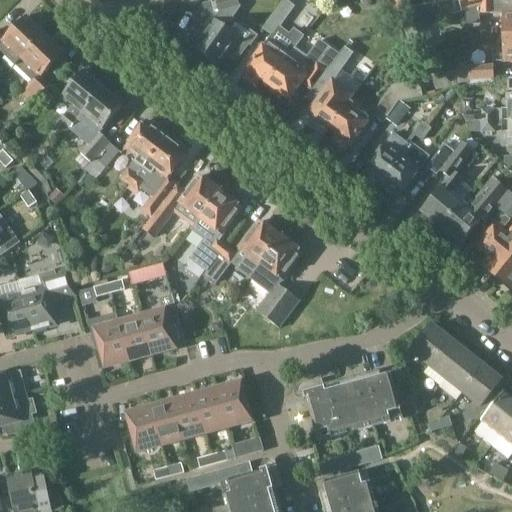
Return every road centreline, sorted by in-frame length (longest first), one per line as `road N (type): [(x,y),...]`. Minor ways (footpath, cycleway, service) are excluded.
road 1 (residential): [(443,291),(153,75),(68,0)]
road 2 (residential): [(271,373),(292,358),(370,341),(443,291)]
road 3 (residential): [(271,373),(236,359),(87,401)]
road 4 (residential): [(304,511),(271,399),(271,373)]
